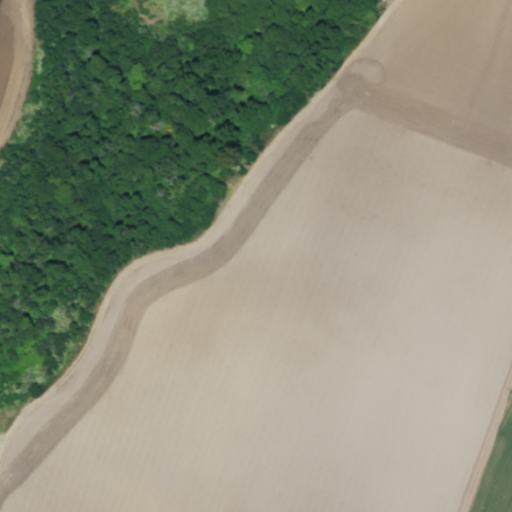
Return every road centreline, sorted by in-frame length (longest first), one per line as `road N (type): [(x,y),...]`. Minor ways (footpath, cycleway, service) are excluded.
road 1 (track): [(399,0),(313,108),(264,155),(224,224),(199,247),(133,265),(82,359),(8,431),(0,463)]
road 2 (track): [(462,511),(511,378)]
road 3 (track): [(0,134),(27,34),(18,0)]
